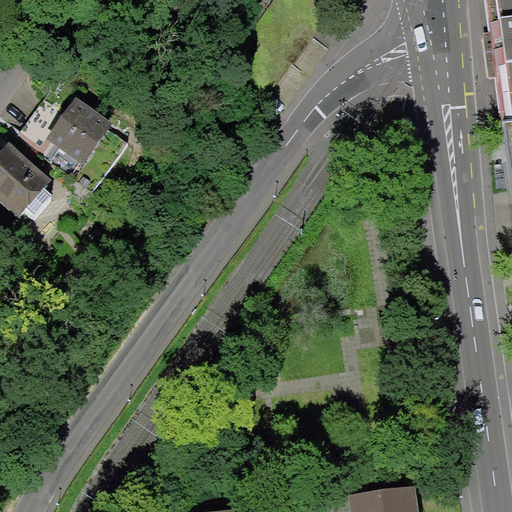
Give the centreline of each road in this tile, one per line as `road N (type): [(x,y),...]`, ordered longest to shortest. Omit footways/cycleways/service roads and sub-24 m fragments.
road 1 (unclassified): [(32,511),(61,454),(302,120),(360,70),(439,39)]
road 2 (primary): [(499,511),(439,39)]
